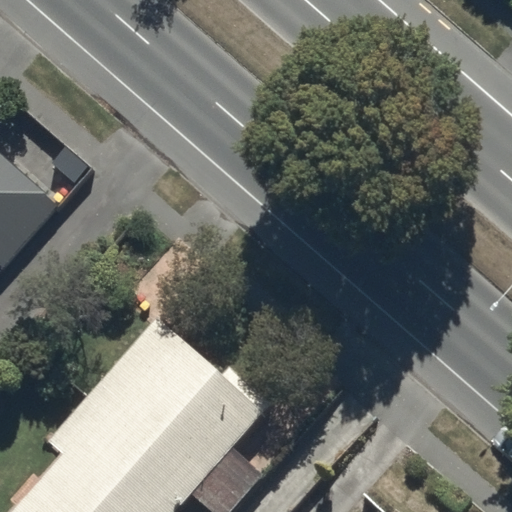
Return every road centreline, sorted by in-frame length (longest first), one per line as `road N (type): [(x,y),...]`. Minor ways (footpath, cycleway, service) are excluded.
road 1 (primary): [(511,359),(99,0)]
road 2 (primary): [(303,0),(511,181)]
